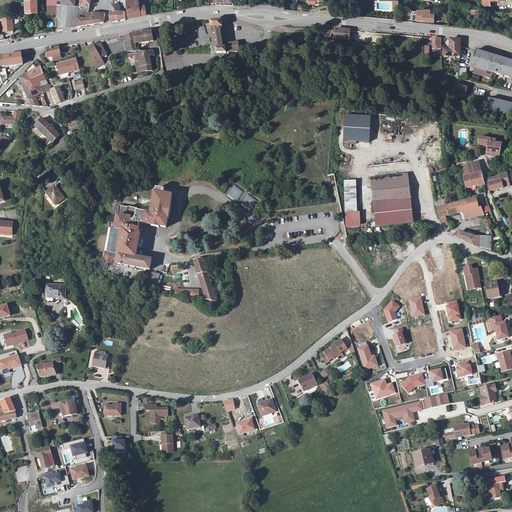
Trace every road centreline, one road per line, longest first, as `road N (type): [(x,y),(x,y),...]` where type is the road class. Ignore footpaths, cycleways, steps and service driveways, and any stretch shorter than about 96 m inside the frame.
road 1 (residential): [(79,383),(189,397),(243,392),(293,365),(370,304)]
road 2 (residential): [(0,107),(53,109),(161,75),(153,23)]
road 3 (residential): [(415,253),(441,351),(436,357),(392,364),(370,304)]
road 4 (secondary): [(511,43),(305,20)]
road 5 (residential): [(79,383),(97,433),(96,481),(64,496)]
road 6 (residential): [(23,511),(32,478),(16,391)]
